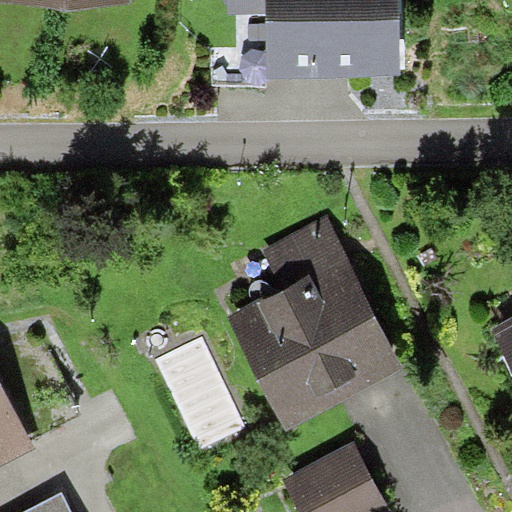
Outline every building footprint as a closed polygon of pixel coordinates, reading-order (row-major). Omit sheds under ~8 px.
[(391,0),(229,0),(229,10),(269,9),(270,49),(393,47),(392,19),(391,0)] [(240,321),(284,409),(325,388),(394,354),(333,232),(267,265),(284,299),(240,321)] [(511,328),(500,335),(511,357),(511,328)] [(0,438),(8,434),(23,427),(0,382),(0,438)] [(346,440),(284,471),(303,511),(340,511),(374,496),(346,440)] [(60,511),(50,491),(11,511),(60,511)]
